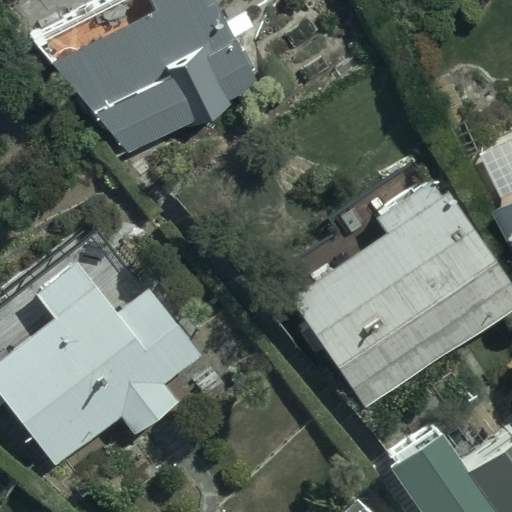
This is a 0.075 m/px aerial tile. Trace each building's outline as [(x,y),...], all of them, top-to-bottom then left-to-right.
[(124,0),(48,41),(95,93),(92,95),(124,130),(202,92),(208,100),(228,79),(254,61),(220,0),(124,0)] [(290,285),(363,393),(511,292),(511,272),(449,179),(436,188),(426,173),(375,207),(385,221),(290,285)] [(511,184),(509,186),(511,192),(503,197),(511,214),(511,184)] [(51,293),(0,333),(0,378),(54,446),(116,396),(131,416),(177,380),(160,358),(192,333),(141,268),(110,293),(70,242),(33,271),(51,293)] [(432,416),(383,453),(427,511),(511,511),(511,419),(463,456),(432,416)] [(372,511),(348,488),(323,511),(372,511)]
